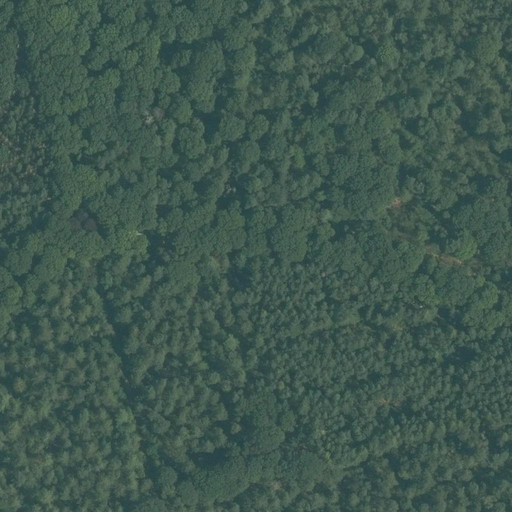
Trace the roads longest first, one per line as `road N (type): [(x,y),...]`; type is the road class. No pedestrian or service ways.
road 1 (track): [(511,322),(310,239),(247,231),(86,238),(158,511)]
road 2 (track): [(41,0),(86,238),(54,243)]
road 3 (unknown): [(0,51),(194,0)]
road 4 (track): [(0,303),(54,243),(78,202)]
